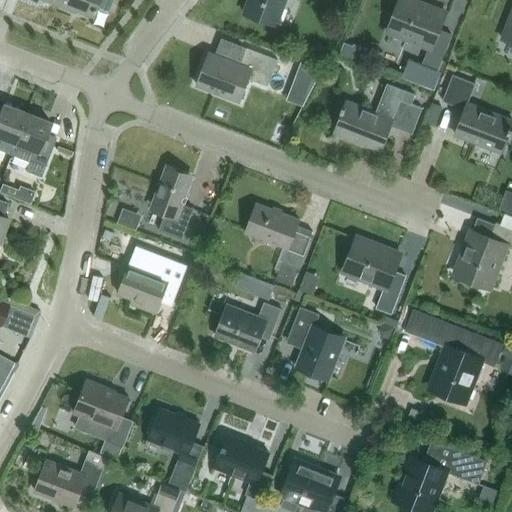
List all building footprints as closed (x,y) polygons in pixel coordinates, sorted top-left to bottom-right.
[(112,0),(60,0),(58,5),(69,10),(70,8),(94,17),(98,8),(108,12),(112,0)] [(248,0),(244,13),(276,25),(285,0),(248,0)] [(417,0),(401,0),(389,34),(428,49),(422,64),(437,70),(451,34),(437,29),(444,10),(417,0)] [(511,8),(501,38),(511,42),(511,8)] [(268,86),(278,60),(247,47),(240,64),(209,52),(196,85),(239,102),(248,78),(268,86)] [(303,61),(299,73),(316,80),(322,69),(303,61)] [(419,70),(414,83),(433,90),(438,77),(419,70)] [(500,152),(511,122),(511,119),(468,103),(475,83),(452,75),(442,101),(465,110),(455,135),(500,152)] [(422,108),(411,103),(415,94),(387,83),(376,112),(347,101),(335,133),(380,150),(390,125),(412,134),(422,108)] [(0,150),(10,154),(26,113),(2,103),(0,108),(0,150)] [(40,177),(55,137),(46,134),(50,122),(26,113),(10,154),(28,161),(25,171),(40,177)] [(182,239),(194,208),(182,204),(192,178),(166,168),(151,205),(166,211),(159,230),(182,239)] [(511,205),(511,183),(510,183),(502,203),(511,205)] [(1,184),(0,187),(0,192),(14,198),(17,190),(1,184)] [(3,236),(9,220),(2,217),(7,203),(0,200),(0,235),(3,236)] [(312,231),(297,225),(299,219),(256,203),(245,232),(287,248),(275,279),(292,286),(298,267),(312,231)] [(511,248),(511,231),(478,218),(472,233),(469,232),(453,271),(493,287),(508,247),(511,248)] [(391,314),(406,275),(392,270),(399,251),(359,236),(345,273),(384,288),(376,308),(391,314)] [(175,296),(184,272),(187,265),(164,256),(156,277),(152,275),(157,263),(133,254),(118,293),(143,303),(141,308),(156,313),(164,292),(175,296)] [(269,340),(281,309),(264,302),(258,316),(228,304),(216,337),(253,351),(259,336),(269,340)] [(331,378),(346,340),(314,328),(319,314),(300,307),(290,333),(308,340),(298,365),(331,378)] [(483,361),(494,366),(503,343),(413,308),(405,330),(444,345),(430,381),(428,386),(468,401),(483,361)] [(390,339),(394,327),(381,323),(379,329),(381,336),(390,339)] [(511,342),(506,340),(500,354),(511,358),(511,342)] [(123,447),(133,422),(121,417),(129,397),(107,389),(108,387),(87,379),(82,394),(85,395),(77,414),(110,427),(105,440),(123,447)] [(186,492),(203,447),(192,443),(199,423),(160,408),(148,439),(181,452),(168,484),(181,490),(181,489),(186,492)] [(263,501),(273,476),(261,472),(269,452),(247,444),(248,442),(227,434),(221,448),(224,449),(217,468),(250,481),(245,494),(263,501)] [(431,511),(432,511),(448,472),(478,484),(487,462),(432,441),(423,463),(409,458),(393,497),(431,511)] [(81,487),(94,492),(107,458),(89,451),(80,473),(47,459),(35,491),(74,506),(81,487)] [(331,493),(338,475),(298,459),(283,496),(285,497),(281,506),(294,511),(298,502),(322,511),(339,511),(345,499),(331,493)] [(171,511),(181,490),(168,484),(162,482),(153,505),(119,492),(112,511),(171,511)] [(499,491),(483,485),(478,501),(494,507),(499,491)]
